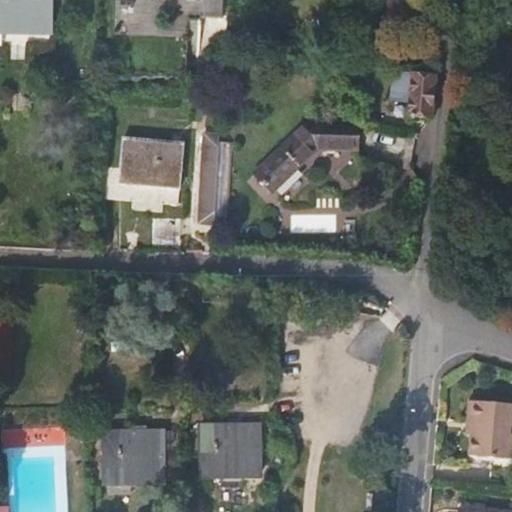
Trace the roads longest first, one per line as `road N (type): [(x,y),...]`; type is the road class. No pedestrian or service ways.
road 1 (unclassified): [(0,256),(364,273),(423,305)]
road 2 (unclassified): [(423,305),(452,0)]
road 3 (unclassified): [(423,305),(410,511)]
